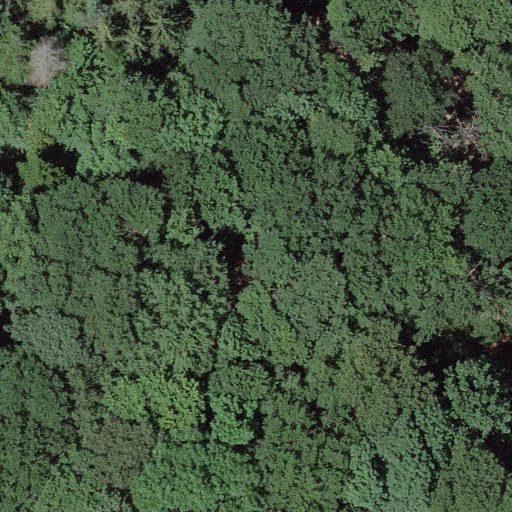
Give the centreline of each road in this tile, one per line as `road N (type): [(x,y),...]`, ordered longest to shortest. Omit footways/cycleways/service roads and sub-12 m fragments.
road 1 (track): [(189,142),(0,258)]
road 2 (track): [(189,142),(192,86),(235,0)]
